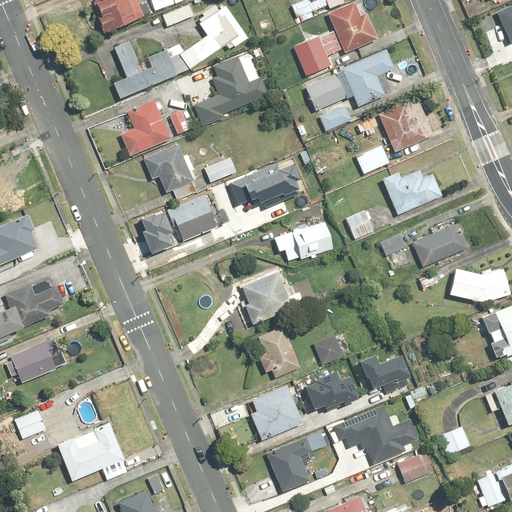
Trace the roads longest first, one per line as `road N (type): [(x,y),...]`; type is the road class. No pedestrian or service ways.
road 1 (residential): [(218,511),(0,3)]
road 2 (tertiary): [(511,191),(428,0)]
